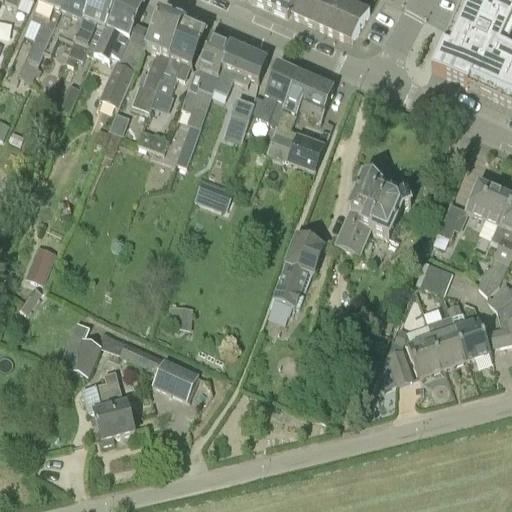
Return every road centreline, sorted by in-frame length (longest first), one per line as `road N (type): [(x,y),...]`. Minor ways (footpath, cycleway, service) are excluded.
road 1 (unclassified): [(88,511),(511,405)]
road 2 (residential): [(379,82),(191,0)]
road 3 (residential): [(511,141),(379,82)]
